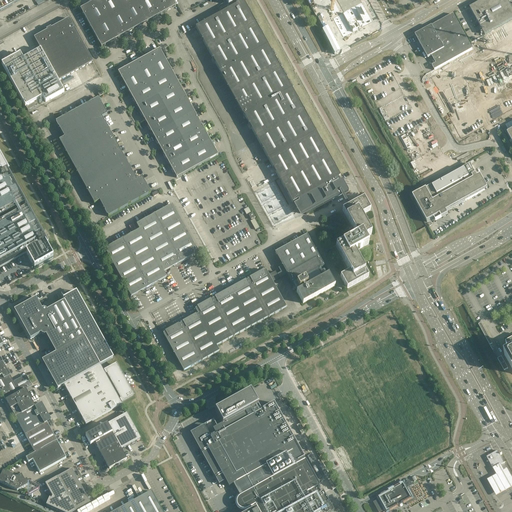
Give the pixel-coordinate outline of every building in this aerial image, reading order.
[(0,0),(0,11),(20,0),(0,0)] [(101,47),(176,6),(172,0),(96,0),(80,9),(101,47)] [(324,0),(345,37),(374,20),(362,0),(324,0)] [(511,8),(511,6),(507,0),(484,0),(470,8),(484,35),(485,35),(511,19),(511,8)] [(304,111),(304,110),(292,89),(292,88),(291,88),(280,68),(280,67),(280,66),(279,67),(268,46),(268,45),(267,45),(256,24),(256,23),(255,23),(243,1),(239,4),(237,5),(219,15),(196,28),(200,37),(203,41),(207,49),(208,51),(208,50),(213,59),(215,63),(219,71),(220,72),(244,115),(243,115),(244,116),(249,124),(251,129),(256,137),(255,137),(256,138),(261,146),(263,150),(268,159),(267,159),(268,160),(273,168),(275,172),(280,180),(280,181),(280,182),(281,182),(285,190),(288,194),(293,203),(296,201),(299,207),(296,209),(297,212),(296,212),(295,213),(294,214),(295,215),(297,219),(298,219),(300,217),(302,220),(303,220),(304,219),(337,201),(335,196),(336,195),(336,194),(336,193),(335,193),(333,194),(331,190),(330,190),(321,195),(320,193),(320,192),(318,189),(340,177),(340,176),(328,155),(329,155),(328,154),(316,133),(317,133),(316,132),(304,111)] [(472,49),(453,14),(415,35),(428,58),(432,56),(436,64),(432,66),(434,70),(472,49)] [(93,62),(74,28),(69,19),(51,28),(51,27),(46,30),(47,31),(34,38),(40,49),(58,81),(93,62)] [(434,70),(426,75),(461,138),(488,123),(487,122),(511,108),(511,22),(472,44),(474,48),(472,49),(434,70)] [(58,81),(40,49),(23,59),(20,54),(2,64),(25,106),(33,102),(36,101),(43,97),(46,102),(64,92),(63,91),(64,91),(58,81)] [(218,155),(195,113),(159,49),(118,72),(177,178),(218,155)] [(107,114),(101,104),(102,103),(99,100),(98,98),(77,110),(86,126),(102,117),(107,114)] [(36,106),(38,105),(36,101),(33,102),(34,103),(26,107),(28,111),(36,106)] [(86,126),(77,110),(56,122),(56,123),(58,128),(59,127),(64,137),(86,126)] [(68,156),(110,133),(110,132),(110,131),(108,127),(107,127),(102,117),(86,126),(64,137),(59,140),(68,156)] [(77,172),(119,149),(113,138),(114,138),(111,134),(110,133),(68,156),(77,172)] [(86,188),(128,165),(127,163),(125,159),(119,149),(77,172),(86,188)] [(2,158),(0,153),(0,173),(5,171),(8,169),(2,158)] [(447,211),(481,192),(488,189),(484,181),(481,183),(470,164),(417,194),(413,196),(427,222),(440,215),(442,218),(448,215),(447,211)] [(94,204),(99,201),(121,189),(137,180),(136,180),(131,170),(131,169),(129,165),(128,166),(128,165),(86,188),(94,204)] [(6,172),(5,171),(0,173),(0,219),(16,211),(19,209),(25,206),(6,172)] [(150,191),(148,187),(147,188),(142,177),(136,180),(137,180),(121,189),(129,205),(151,193),(150,192),(150,191)] [(129,205),(121,189),(99,201),(105,211),(107,215),(108,217),(129,205)] [(369,244),(366,239),(367,238),(366,237),(371,234),(361,215),(370,210),(364,198),(342,210),(352,227),(352,228),(349,229),(349,231),(347,230),(346,232),(346,234),(348,235),(347,236),(349,239),(336,246),(350,272),(340,277),(347,289),(368,277),(354,252),(363,247),(369,244)] [(196,248),(172,205),(155,215),(154,214),(181,263),(188,259),(187,259),(198,253),(196,248)] [(17,214),(0,223),(0,267),(26,253),(26,254),(27,254),(26,254),(27,256),(28,257),(34,268),(53,258),(50,252),(45,243),(26,209),(20,212),(19,209),(16,211),(17,214)] [(181,263),(154,214),(153,215),(154,215),(137,225),(139,230),(163,272),(174,266),(174,267),(181,263)] [(163,272),(139,230),(123,239),(122,239),(149,287),(155,284),(155,283),(166,277),(163,272)] [(301,279),(324,266),(307,235),(275,253),(282,266),(278,268),(280,273),(276,275),(270,278),(272,283),(278,279),(287,275),(292,284),(294,287),(292,288),(293,290),(292,290),(293,291),(296,290),(297,292),(296,292),(299,296),(303,304),(335,286),(328,274),(306,287),(305,285),(308,283),(305,279),(304,278),(302,280),(301,279)] [(149,287),(122,239),(121,239),(121,240),(105,249),(104,250),(128,292),(131,297),(142,291),(149,287)] [(270,278),(266,270),(264,272),(263,271),(250,278),(250,279),(248,280),(269,318),(269,317),(286,308),(272,283),(270,278)] [(269,318),(248,280),(246,281),(230,289),(230,290),(251,328),(252,327),(268,318),(269,318)] [(251,328),(230,290),(230,289),(215,298),(213,300),(234,337),(234,336),(240,333),(250,327),(251,328)] [(100,365),(113,358),(76,292),(63,299),(64,301),(47,311),(46,310),(43,309),(42,309),(36,298),(14,310),(30,340),(41,333),(42,335),(44,336),(46,335),(56,353),(42,361),(58,389),(64,385),(100,365)] [(234,337),(213,300),(211,301),(211,300),(197,307),(197,308),(195,309),(198,315),(216,346),(233,337),(233,338),(234,337)] [(216,346),(198,315),(196,316),(196,315),(182,322),(183,323),(181,324),(201,361),(219,352),(216,346)] [(492,344),(481,323),(479,325),(478,325),(490,345),(492,344)] [(201,361),(181,324),(179,325),(178,325),(165,332),(165,333),(163,334),(184,371),(201,361)] [(501,357),(497,359),(504,371),(508,369),(501,357)] [(13,382),(8,372),(2,362),(0,363),(0,390),(6,400),(26,389),(32,386),(26,375),(13,382)] [(133,395),(116,365),(105,371),(107,373),(105,374),(103,372),(100,365),(64,385),(72,399),(88,390),(93,398),(76,407),(86,425),(122,405),(119,400),(121,399),(122,401),(133,395)] [(35,406),(33,403),(33,402),(30,399),(31,398),(30,398),(30,397),(31,396),(30,394),(28,395),(28,394),(26,389),(6,400),(15,418),(16,418),(35,407),(35,406)] [(241,495),(305,460),(303,458),(304,457),(274,403),(261,410),(260,409),(261,409),(250,390),(215,410),(223,423),(217,426),(213,420),(190,433),(218,484),(225,480),(229,487),(235,483),(241,495)] [(57,441),(47,423),(51,421),(42,403),(35,407),(16,418),(27,438),(35,453),(57,441)] [(141,439),(127,414),(107,424),(112,433),(121,450),(141,439)] [(121,450),(112,433),(107,424),(85,436),(90,445),(95,443),(109,469),(127,459),(121,450)] [(66,458),(64,454),(57,441),(35,453),(26,458),(28,463),(33,460),(39,473),(66,458)] [(504,463),(498,451),(487,457),(493,469),(494,469),(501,465),(505,463),(504,463)] [(317,454),(313,456),(327,481),(331,479),(317,454)] [(320,485),(306,460),(305,460),(241,495),(240,496),(238,497),(238,498),(237,499),(237,500),(236,501),(236,502),(236,504),(237,505),(237,506),(238,507),(239,508),(240,509),(241,510),(243,510),(245,510),(246,510),(248,509),(251,508),(252,510),(249,511),(332,511),(333,511),(334,511),(323,491),(322,491),(321,492),(318,487),(320,486),(320,485)] [(494,469),(497,474),(486,480),(494,495),(511,485),(511,474),(509,468),(504,471),(501,465),(494,469)] [(74,511),(90,503),(76,478),(72,469),(45,484),(52,496),(51,499),(49,497),(48,500),(46,505),(61,511),(74,511)] [(29,484),(27,479),(25,480),(22,475),(21,475),(19,476),(18,474),(15,474),(15,476),(3,471),(0,477),(0,476),(0,482),(17,491),(29,484)] [(416,499),(410,488),(409,489),(404,482),(401,483),(400,482),(386,490),(375,496),(378,501),(372,503),(377,511),(381,511),(383,511),(388,511),(405,503),(406,505),(416,499)] [(162,511),(152,493),(151,491),(113,511),(162,511)]
